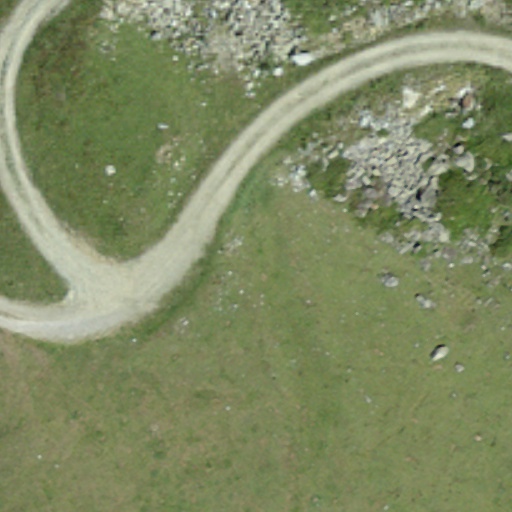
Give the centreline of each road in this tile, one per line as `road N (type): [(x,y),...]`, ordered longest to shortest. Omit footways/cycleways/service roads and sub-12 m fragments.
road 1 (track): [(511,54),(473,45),(408,50),(331,81),(280,113),(218,182),(169,259),(117,304)]
road 2 (track): [(117,304),(41,226),(4,136),(6,59),(39,0)]
road 3 (track): [(117,304),(55,324),(0,311)]
